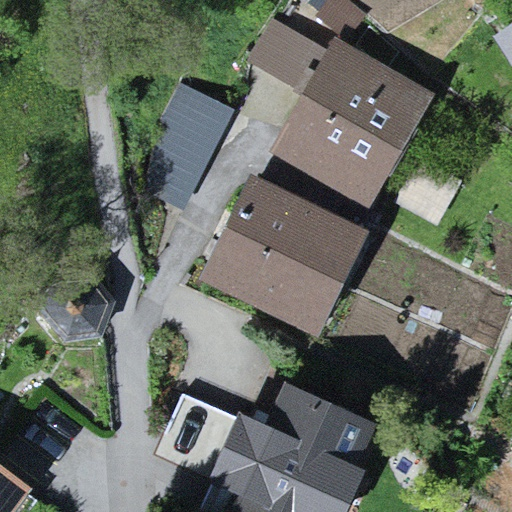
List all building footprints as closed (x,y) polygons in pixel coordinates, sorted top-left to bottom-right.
[(511,36),(494,49),(511,75),(511,36)] [(309,52),(259,159),(372,211),(422,105),(309,52)] [(143,179),(195,204),(241,109),(189,84),(143,179)] [(242,187),(193,288),(317,348),(366,247),(242,187)] [(94,336),(109,322),(108,301),(94,287),(73,287),(59,302),(59,322),(74,337),(94,336)] [(237,511),(340,511),(377,429),(284,387),(266,427),(240,416),(210,483),(244,498),(237,511)] [(0,511),(17,511),(28,498),(0,476),(0,511)]
